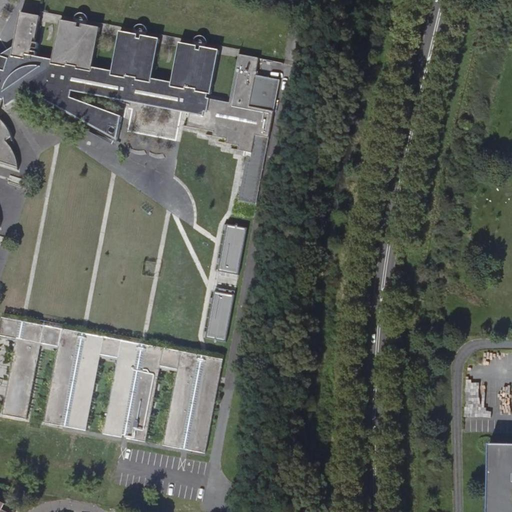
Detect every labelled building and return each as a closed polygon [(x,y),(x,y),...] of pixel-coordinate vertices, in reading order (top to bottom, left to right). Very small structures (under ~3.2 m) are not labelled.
[(240,56),(233,95),(232,99),(212,95),(212,91),(220,51),(202,48),(202,52),(197,51),(198,47),(180,43),(172,84),(171,87),(151,83),(152,80),(159,40),(142,36),(141,40),(137,39),(138,36),(120,32),(112,72),(112,75),(92,71),(93,68),(100,28),(82,25),(82,28),(78,28),(78,24),(61,21),(53,60),(52,64),(32,60),(32,56),(40,17),(20,13),(13,48),(13,52),(14,55),(15,56),(8,63),(7,61),(6,60),(4,59),(2,58),(0,57),(0,163),(17,169),(16,162),(14,156),(11,150),(9,145),(6,142),(10,137),(7,129),(4,124),(1,120),(0,119),(0,108),(3,100),(5,99),(5,107),(21,96),(18,90),(22,87),(122,142),(125,124),(71,98),(72,92),(101,98),(190,115),(188,127),(214,133),(213,137),(227,140),(226,144),(240,147),(239,151),(252,153),(252,157),(248,157),(240,201),(258,205),(270,139),(269,138),(281,80),(257,75),(260,59),(240,56)] [(195,40),(194,41),(199,42),(199,41),(200,40),(202,41),(203,41),(204,43),(208,44),(208,42),(208,40),(207,38),(206,36),(203,35),(201,35),(198,35),(197,37),(196,38),(195,40)] [(227,225),(218,271),(239,275),(247,229),(227,225)] [(235,295),(215,291),(206,338),(226,342),(235,295)] [(0,331),(0,336),(17,340),(23,341),(26,321),(3,317),(0,331)] [(23,341),(17,340),(3,416),(28,421),(42,345),(59,348),(45,424),(64,427),(81,331),(26,321),(23,341)] [(105,435),(124,439),(142,342),(87,332),(69,428),(87,432),(101,356),(119,360),(105,435)] [(165,446),(183,450),(201,354),(147,343),(129,439),(147,443),(161,368),(178,371),(165,446)] [(206,454),(223,358),(207,355),(189,451),(206,454)] [(511,511),(511,445),(489,445),(488,511),(511,511)]
